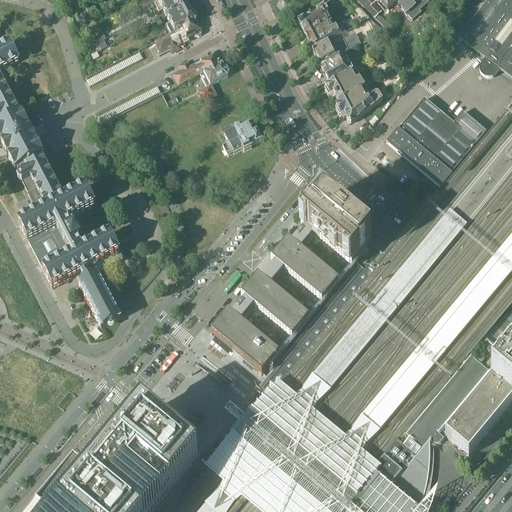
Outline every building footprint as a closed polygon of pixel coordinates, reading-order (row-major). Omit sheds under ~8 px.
[(154,4),(155,4),(152,0),(151,0),(136,9),(138,13),(154,4)] [(155,4),(154,4),(159,13),(163,11),(166,18),(188,7),(188,6),(188,5),(188,4),(187,3),(186,2),(184,0),(162,0),(158,2),(155,4)] [(304,38),(334,22),(330,15),(334,12),(332,8),(336,5),(334,1),(332,0),(329,3),(330,3),(318,11),(317,14),(311,18),(310,17),(307,19),(308,19),(297,25),(300,30),(299,30),(299,32),(302,38),(304,38)] [(373,0),(359,0),(357,2),(374,19),(381,13),(374,5),(376,3),(373,0)] [(377,0),(379,2),(376,5),(384,13),(387,11),(388,12),(397,5),(406,15),(415,7),(414,5),(418,2),(416,0),(377,0)] [(511,0),(489,0),(458,41),(495,69),(494,71),(497,73),(498,72),(511,81),(511,0)] [(189,7),(188,7),(166,18),(170,25),(166,27),(171,36),(196,22),(197,20),(194,14),(192,14),(191,11),(191,10),(190,9),(190,8),(189,7)] [(361,23),(369,20),(358,9),(355,11),(361,23)] [(443,37),(454,27),(446,19),(442,22),(447,27),(440,33),(443,37)] [(346,32),(345,30),(343,27),(339,29),(335,21),(334,22),(304,38),(309,46),(311,50),(332,40),(346,32)] [(196,22),(171,36),(155,44),(160,53),(158,55),(159,58),(171,52),(172,55),(180,51),(177,45),(195,36),(196,38),(199,38),(201,37),(202,35),(202,33),(196,22)] [(371,28),(378,36),(382,32),(375,25),(371,28)] [(375,37),(372,31),(366,34),(368,40),(375,37)] [(389,39),(382,32),(378,36),(384,44),(389,39)] [(102,33),(94,37),(101,51),(107,48),(104,42),(106,41),(102,33)] [(335,46),(332,40),(311,50),(310,51),(309,53),(312,58),(314,59),(315,59),(319,68),(343,55),(361,46),(355,35),(347,39),(346,37),(342,39),(343,42),(335,46)] [(34,137),(30,131),(22,115),(20,116),(0,78),(0,73),(20,63),(10,44),(0,49),(0,144),(4,152),(15,173),(17,172),(19,176),(18,176),(17,180),(19,183),(22,184),(28,196),(37,214),(18,224),(28,243),(43,271),(42,272),(52,291),(74,279),(79,287),(81,292),(101,331),(120,321),(112,305),(102,286),(97,277),(98,275),(99,274),(123,261),(120,255),(114,244),(110,236),(82,251),(78,243),(82,240),(78,232),(76,229),(72,231),(67,223),(95,208),(86,189),(64,200),(43,158),(44,157),(34,137)] [(99,57),(96,52),(90,55),(93,60),(99,57)] [(90,89),(142,61),(143,61),(138,53),(91,77),(87,80),(86,80),(86,81),(88,84),(90,88),(89,88),(90,89)] [(201,77),(220,67),(214,57),(213,55),(210,54),(208,55),(207,57),(207,60),(190,69),(187,63),(179,67),(180,70),(169,76),(171,79),(173,78),(178,88),(178,87),(178,88),(201,77)] [(343,55),(319,68),(320,69),(317,70),(317,73),(319,76),(321,77),(324,76),(326,79),(322,82),(325,87),(356,71),(363,67),(361,63),(360,62),(359,62),(359,61),(358,61),(357,60),(356,60),(355,60),(354,60),(353,60),(348,63),(343,55)] [(221,66),(220,67),(201,77),(207,89),(210,87),(228,78),(228,75),(226,71),(224,70),(221,66)] [(356,71),(325,87),(325,88),(324,90),(328,96),(330,97),(333,101),(336,100),(339,106),(364,89),(363,87),(359,81),(361,80),(356,71)] [(365,88),(375,83),(373,78),(366,83),(367,84),(363,87),(364,89),(365,88)] [(210,87),(207,89),(197,94),(202,104),(216,98),(210,87)] [(101,127),(161,96),(157,88),(97,119),(101,126),(101,127)] [(357,120),(382,101),(377,94),(375,94),(371,97),(365,88),(364,89),(339,106),(336,107),(336,108),(335,110),(338,116),(341,117),(343,121),(346,120),(349,126),(351,125),(357,120)] [(452,176),(487,134),(463,114),(453,125),(424,101),(387,145),(441,190),(452,176)] [(242,151),(244,154),(251,150),(250,147),(254,145),(255,146),(261,143),(256,134),(254,135),(249,125),(241,129),(240,127),(232,130),(230,127),(221,132),(224,137),(223,137),(228,146),(225,147),(223,149),(228,158),(233,155),(234,156),(242,151)] [(352,268),(370,247),(371,246),(371,245),(349,227),(343,222),(324,207),(322,204),(320,203),(319,205),(314,211),(312,213),(309,217),(307,219),(302,225),(301,227),(302,228),(303,228),(305,230),(292,246),(291,245),(289,243),(288,242),(286,244),(272,261),(271,263),(272,263),(275,266),(262,282),(259,279),(258,278),(256,280),(242,297),(241,299),(242,299),(245,302),(232,318),(229,315),(228,314),(227,316),(212,333),(211,335),(262,377),(262,376),(352,268)] [(453,214),(312,377),(330,392),(467,227),(453,214)] [(511,241),(361,418),(379,434),(511,276),(511,241)] [(312,377),(351,331),(390,284),(388,282),(385,280),(384,281),(380,277),(372,271),(371,270),(374,267),(372,266),(370,267),(365,266),(363,267),(361,268),(360,269),(359,269),(358,271),(358,274),(357,276),(355,277),(352,278),(352,279),(351,279),(351,280),(350,280),(350,281),(349,282),(349,285),(346,288),(343,290),(342,290),(342,291),(341,291),(341,292),(340,292),(340,293),(340,294),(340,295),(339,297),(338,299),(337,300),(334,301),(333,301),(332,302),(332,303),(331,303),(331,304),(330,307),(330,308),(330,309),(329,309),(329,310),(328,310),(328,311),(327,311),(325,312),(324,312),(323,313),(322,314),(322,315),(321,318),(321,319),(321,320),(320,320),(320,321),(319,321),(318,322),(315,323),(314,323),(314,324),(313,324),(313,325),(312,326),(312,330),(311,331),(311,332),(310,332),(309,333),(308,333),(307,334),(306,334),(305,334),(305,335),(304,335),(304,336),(303,337),(303,338),(303,340),(303,341),(302,341),(302,342),(302,343),(301,343),(300,344),(297,345),(296,345),(296,346),(295,346),(295,347),(294,347),(294,348),(294,349),(293,352),(293,353),(292,354),(291,355),(290,355),(289,356),(288,356),(287,356),(286,357),(286,358),(285,358),(285,359),(284,362),(284,363),(284,364),(283,365),(282,366),(281,366),(279,367),(278,368),(276,369),(275,371),(275,374),(275,375),(274,375),(274,376),(273,376),(273,377),(272,377),(271,378),(269,378),(268,379),(267,380),(267,381),(266,381),(266,384),(266,385),(266,386),(265,386),(265,387),(264,387),(264,388),(263,388),(260,389),(258,390),(257,390),(258,391),(256,393),(256,394),(255,395),(255,396),(255,397),(255,398),(255,399),(255,403),(255,407),(250,407),(250,413),(250,415),(276,384),(279,385),(285,391),(292,396),(294,398),(301,394),(312,377)] [(496,352),(489,346),(486,350),(492,355),(496,352)] [(484,371),(483,363),(483,362),(474,363),(470,359),(420,418),(418,417),(416,418),(419,420),(406,437),(408,439),(409,439),(419,448),(429,447),(439,446),(443,440),(438,436),(489,374),(484,371)] [(476,449),(511,405),(511,360),(510,359),(510,360),(494,379),(490,376),(441,435),(445,438),(453,445),(468,458),(476,449)] [(424,511),(431,490),(430,490),(432,480),(433,470),(430,469),(431,461),(431,447),(429,447),(419,448),(409,439),(404,445),(399,440),(376,467),(371,463),(364,457),(362,455),(365,447),(379,434),(361,418),(350,435),(343,439),(341,437),(332,430),(325,424),(324,423),(315,416),(313,414),(316,406),(330,392),(321,385),(312,377),(301,394),(294,398),(292,396),(285,391),(279,385),(276,384),(250,415),(253,417),(256,420),(237,442),(236,442),(234,440),(231,438),(219,439),(205,456),(204,454),(204,455),(205,455),(205,456),(202,460),(201,461),(201,463),(201,464),(201,466),(201,467),(202,469),(202,471),(201,473),(200,476),(199,478),(199,479),(198,479),(200,481),(207,472),(213,477),(220,483),(222,485),(219,493),(204,506),(211,511),(229,511),(234,505),(241,500),(243,502),(252,510),(254,511),(424,511)] [(155,511),(181,482),(199,460),(155,424),(142,413),(112,449),(111,450),(59,511),(155,511)] [(511,511),(511,459),(468,511),(511,511)] [(186,509),(205,486),(200,481),(180,504),(186,509)]
